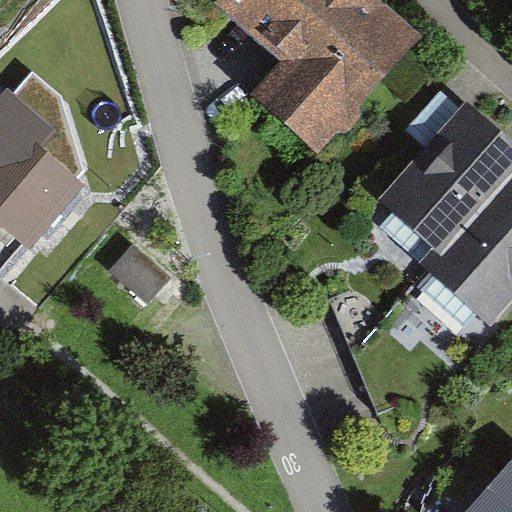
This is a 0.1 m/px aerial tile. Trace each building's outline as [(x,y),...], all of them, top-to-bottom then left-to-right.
[(232,0),(216,18),(286,81),(256,114),(325,176),(432,59),(366,0),(232,0)] [(374,229),(446,288),(511,206),(511,154),(466,117),(374,229)] [(31,128),(0,162),(0,219),(37,252),(96,186),(31,128)] [(511,322),(511,206),(446,288),(437,299),(494,345),(511,322)] [(136,249),(110,280),(152,315),(179,284),(136,249)] [(511,511),(511,439),(509,437),(453,511),(511,511)]
